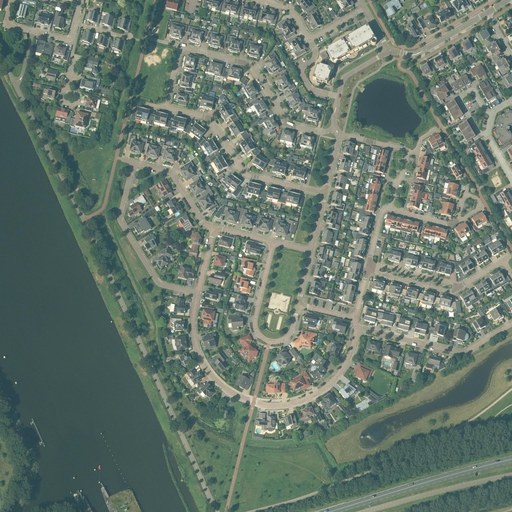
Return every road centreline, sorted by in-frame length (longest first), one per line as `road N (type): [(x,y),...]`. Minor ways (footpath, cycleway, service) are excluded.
road 1 (residential): [(325,194),(244,173),(208,117),(165,106),(183,47),(250,64),(287,124),(335,128)]
road 2 (residential): [(356,328),(346,362),(321,391),(263,405),(225,388),(204,366),(193,337),(196,293)]
road 3 (residential): [(212,227),(202,224),(172,174),(140,165),(131,169),(120,213),(159,283),(196,293)]
road 4 (primary): [(329,511),(511,459)]
road 5 (residential): [(356,328),(460,352),(511,323)]
road 6 (residential): [(273,241),(255,330),(268,341),(285,338),(298,304)]
road 7 (unclassified): [(366,511),(511,476)]
